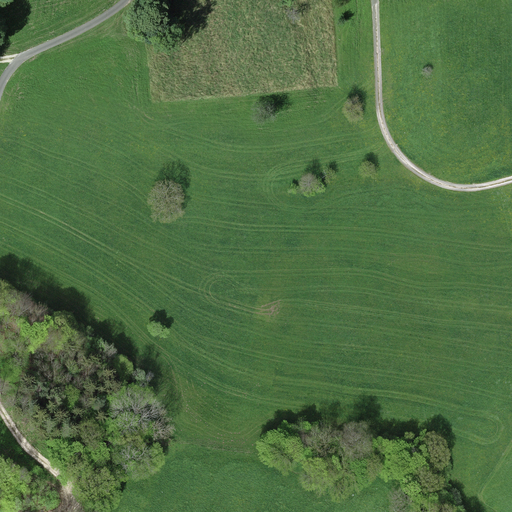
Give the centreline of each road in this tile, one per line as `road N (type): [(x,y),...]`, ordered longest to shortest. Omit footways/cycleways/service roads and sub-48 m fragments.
road 1 (track): [(511,178),(454,187),(413,169),(393,149),(378,97),(376,0)]
road 2 (track): [(74,511),(50,467),(11,432),(0,410)]
